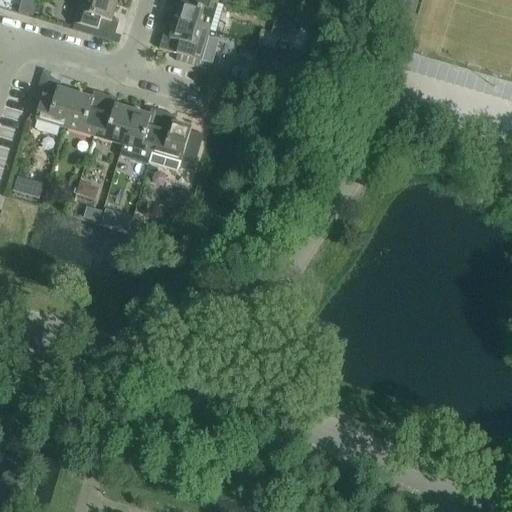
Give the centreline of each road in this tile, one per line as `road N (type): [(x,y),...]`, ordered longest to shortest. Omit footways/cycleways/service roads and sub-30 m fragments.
road 1 (unclassified): [(210,387),(491,511)]
road 2 (residential): [(210,387),(0,322)]
